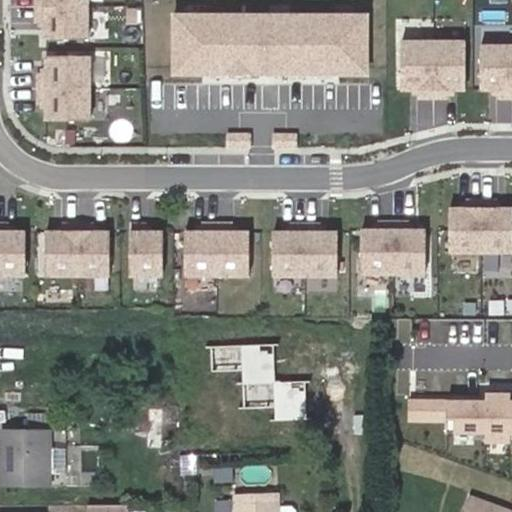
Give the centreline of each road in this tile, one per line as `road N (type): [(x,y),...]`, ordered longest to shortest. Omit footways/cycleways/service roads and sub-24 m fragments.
road 1 (residential): [(511,148),(442,150),(367,178),(261,180),(59,178),(34,172),(0,146)]
road 2 (unclassified): [(321,360),(350,414),(355,511)]
